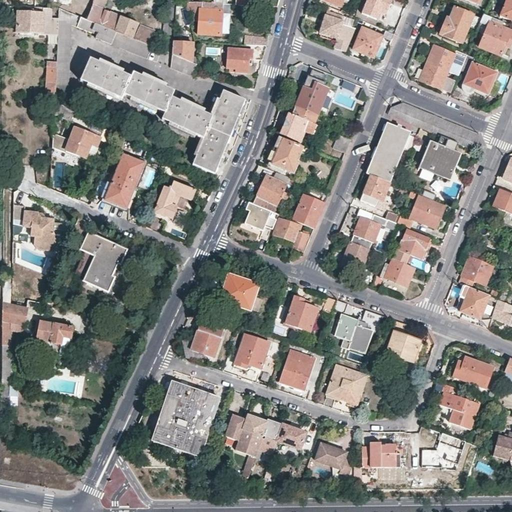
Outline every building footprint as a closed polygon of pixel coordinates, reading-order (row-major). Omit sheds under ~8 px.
[(93,6),(93,1),(90,0),(81,0),(74,15),(87,21),(93,8),(93,6)] [(93,0),(93,1),(93,6),(93,8),(87,21),(131,38),(137,23),(103,8),(105,0),(93,0)] [(235,0),(235,6),(276,9),(278,0),(235,0)] [(387,11),(390,2),(384,0),(367,0),(362,14),(377,20),(381,9),(387,11)] [(511,21),(511,0),(505,0),(500,16),(511,21)] [(219,4),(213,4),(186,2),(186,9),(195,10),(195,16),(199,16),(199,35),(219,37),(221,35),(221,34),(227,34),(229,16),(227,15),(227,11),(221,11),(221,5),(219,4)] [(58,35),(60,9),(33,8),(33,10),(14,9),(13,27),(18,27),(18,33),(58,35)] [(462,44),(473,16),(454,8),(450,20),(447,18),(440,35),(462,44)] [(131,38),(87,21),(74,15),(60,9),(58,35),(56,63),(54,95),(68,95),(72,26),(97,36),(96,39),(146,59),(151,47),(133,39),(131,38)] [(341,52),(346,55),(356,31),(344,26),(347,19),(330,13),(321,34),(338,42),(334,50),(341,52)] [(511,27),(483,15),(476,32),(484,35),(479,47),(501,56),(506,43),(510,45),(511,39),(511,27)] [(137,30),(133,39),(151,47),(155,48),(160,35),(154,32),(155,31),(140,25),(137,30)] [(373,59),(382,38),(363,30),(354,50),(373,59)] [(251,39),(251,46),(266,47),(268,41),(251,39)] [(172,56),(196,65),(197,58),(192,58),(193,44),(173,42),(172,56)] [(266,47),(251,46),(249,46),(249,50),(228,49),(226,69),(235,70),(235,73),(248,73),(249,60),(262,61),(266,47)] [(453,55),(433,47),(426,64),(447,72),(453,55)] [(466,55),(461,53),(458,61),(463,64),(466,55)] [(474,89),(488,95),(497,73),(472,63),(474,58),(466,55),(463,64),(460,71),(467,74),(463,85),(463,86),(463,87),(463,88),(463,89),(463,90),(464,91),(465,92),(466,92),(467,93),(469,93),(470,93),(471,92),(472,92),(473,91),(474,90),(474,89)] [(192,76),(196,65),(172,56),(171,68),(192,76)] [(215,175),(245,101),(223,91),(212,117),(171,98),(174,93),(133,73),(131,78),(90,59),(80,81),(121,100),(123,95),(164,114),(161,120),(203,140),(193,166),(215,175)] [(48,63),(47,91),(46,98),(54,99),(54,95),(56,63),(48,63)] [(447,72),(426,64),(419,81),(449,94),(457,76),(455,75),(452,81),(445,78),(447,72)] [(331,91),(314,83),(311,91),(303,88),(298,99),(295,106),(297,107),(316,115),(325,93),(330,95),(331,91)] [(65,107),(54,101),(53,112),(60,115),(65,107)] [(389,111),(387,114),(412,125),(420,128),(479,153),(480,150),(482,147),(476,135),(452,125),(415,109),(402,104),(390,109),(389,111)] [(316,115),(297,107),(293,116),(312,124),(316,115)] [(312,124),(293,116),(288,114),(280,133),(299,142),(304,131),(312,134),(314,130),(324,134),(326,130),(312,124)] [(377,148),(367,174),(371,176),(389,183),(409,134),(387,125),(377,148)] [(70,140),(53,133),(52,148),(65,153),(66,151),(91,161),(100,139),(75,128),(70,140)] [(351,140),(338,135),(332,148),(345,154),(346,151),(349,146),(351,140)] [(307,149),(279,137),(275,148),(278,149),(271,165),(293,174),(298,162),(296,161),(300,154),(305,156),(307,149)] [(429,142),(418,168),(449,181),(459,155),(446,149),(449,142),(439,138),(436,145),(429,142)] [(125,210),(144,164),(123,155),(105,201),(125,210)] [(11,173),(22,178),(23,160),(12,160),(11,173)] [(511,183),(511,161),(509,160),(502,179),(511,183)] [(266,178),(254,204),(275,213),(279,203),(285,205),(289,196),(284,194),(287,187),(288,184),(290,179),(276,173),(273,181),(266,178)] [(390,184),(389,183),(371,176),(361,198),(366,200),(365,203),(386,211),(389,205),(382,202),(390,184)] [(299,183),(290,179),(288,184),(297,187),(299,183)] [(192,202),(197,191),(174,182),(172,187),(170,186),(169,189),(164,187),(155,212),(173,219),(178,207),(176,206),(172,205),(176,195),(181,197),(192,202)] [(511,194),(500,190),(493,207),(511,215),(511,194)] [(435,227),(444,205),(418,194),(409,216),(435,227)] [(176,206),(181,197),(176,195),(172,205),(176,206)] [(320,215),(324,205),(303,197),(294,221),(296,222),(314,230),(320,215)] [(254,204),(246,201),(244,207),(247,209),(246,211),(250,212),(245,224),(264,232),(266,227),(271,229),(274,224),(276,219),(283,216),(275,213),(254,204)] [(24,208),(14,207),(13,221),(24,222),(24,228),(32,229),(32,235),(35,235),(35,245),(45,246),(45,251),(55,252),(56,242),(55,242),(55,237),(61,237),(61,225),(54,224),(53,220),(46,219),(42,220),(40,219),(39,217),(37,217),(36,214),(24,213),(24,208)] [(397,222),(400,215),(388,210),(385,217),(397,222)] [(361,214),(353,233),(354,233),(351,240),(369,247),(372,240),(374,241),(381,223),(394,229),(397,222),(385,217),(374,212),(371,219),(361,214)] [(400,215),(397,222),(410,227),(412,220),(400,215)] [(294,221),(283,216),(281,219),(280,219),(279,220),(272,235),(292,243),(291,247),(304,253),(308,245),(310,238),(308,236),(308,234),(304,232),(303,235),(299,233),(301,227),(295,225),(296,222),(294,221)] [(92,223),(80,218),(73,234),(85,239),(80,250),(84,252),(94,257),(85,279),(83,282),(108,293),(115,278),(112,277),(117,264),(120,265),(127,252),(88,233),(92,223)] [(399,251),(387,246),(384,255),(393,258),(405,263),(408,256),(420,260),(429,239),(407,230),(399,251)] [(369,247),(351,240),(341,263),(360,271),(369,247)] [(332,251),(329,258),(339,262),(342,255),(332,251)] [(74,274),(85,279),(94,257),(84,252),(74,274)] [(405,263),(393,258),(391,264),(386,262),(380,277),(385,279),(386,278),(402,284),(406,274),(410,276),(414,266),(405,263)] [(470,258),(459,285),(465,287),(472,290),(474,283),(485,288),(493,268),(470,258)] [(115,278),(120,265),(117,264),(112,277),(115,278)] [(371,289),(377,272),(366,267),(359,285),(371,289)] [(511,267),(510,273),(509,273),(501,296),(499,301),(504,303),(511,283),(511,267)] [(406,274),(402,284),(406,286),(410,276),(406,274)] [(250,312),(259,285),(228,275),(220,301),(250,312)] [(285,289),(287,284),(288,279),(278,276),(277,280),(275,285),(285,289)] [(26,308),(30,288),(10,284),(11,281),(3,279),(3,294),(2,351),(2,355),(11,355),(12,355),(11,332),(23,334),(28,308),(26,308)] [(490,297),(472,290),(465,287),(461,297),(466,300),(461,313),(480,320),(489,300),(498,303),(498,302),(499,301),(490,297)] [(499,301),(501,296),(493,292),(490,297),(499,301)] [(310,333),(319,309),(303,304),(304,300),(294,297),(285,325),(310,333)] [(332,315),(337,301),(328,298),(323,312),(332,315)] [(498,303),(492,320),(511,327),(511,307),(498,302),(498,303)] [(382,336),(387,318),(365,311),(361,322),(343,316),(336,337),(344,340),(340,348),(349,351),(349,350),(363,355),(371,333),(382,336)] [(403,334),(407,325),(396,321),(393,331),(403,334)] [(72,328),(40,322),(36,341),(39,341),(37,352),(64,358),(67,347),(68,345),(69,339),(70,339),(72,328)] [(214,359),(224,329),(201,322),(191,351),(214,359)] [(403,334),(393,331),(386,354),(409,362),(417,339),(403,334)] [(262,370),(270,344),(245,336),(235,365),(246,369),(247,366),(262,370)] [(304,391),(315,359),(291,351),(281,383),(304,391)] [(486,389),(493,369),(465,359),(462,369),(457,368),(454,378),(486,389)] [(19,397),(19,366),(11,366),(11,360),(2,360),(1,426),(9,431),(11,397),(19,397)] [(359,395),(366,376),(338,366),(327,394),(351,402),(354,394),(359,395)] [(511,375),(508,374),(507,377),(504,376),(502,380),(511,382),(511,375)] [(221,402),(223,398),(172,381),(171,385),(174,386),(218,401),(221,402)] [(156,440),(174,386),(171,385),(152,439),(156,440)] [(218,401),(174,386),(156,440),(198,454),(218,401)] [(472,432),(482,402),(473,398),(471,403),(455,397),(457,390),(444,386),(441,393),(445,394),(440,407),(454,412),(450,425),(472,432)] [(356,404),(359,395),(354,394),(351,402),(356,404)] [(202,456),(221,402),(218,401),(198,454),(202,456)] [(263,436),(266,426),(248,419),(247,421),(235,417),(227,438),(239,443),(236,452),(248,456),(255,459),(258,452),(263,437),(263,436)] [(277,442),(283,426),(268,421),(266,426),(263,436),(263,437),(277,442)] [(277,442),(301,451),(307,434),(283,426),(277,442)] [(494,456),(510,461),(511,454),(511,432),(509,432),(509,435),(508,438),(504,437),(499,436),(494,456)] [(272,457),(277,442),(263,437),(258,452),(272,457)] [(198,454),(156,440),(152,439),(151,442),(201,459),(202,456),(198,454)] [(348,453),(321,444),(315,461),(342,471),(340,475),(348,478),(354,462),(346,459),(348,453)] [(371,448),(362,448),(362,469),(371,469),(371,465),(380,465),(380,469),(401,469),(400,455),(396,455),(396,447),(386,446),(386,449),(382,449),(381,444),(371,444),(371,448)] [(248,480),(255,459),(248,456),(239,480),(248,480)]
